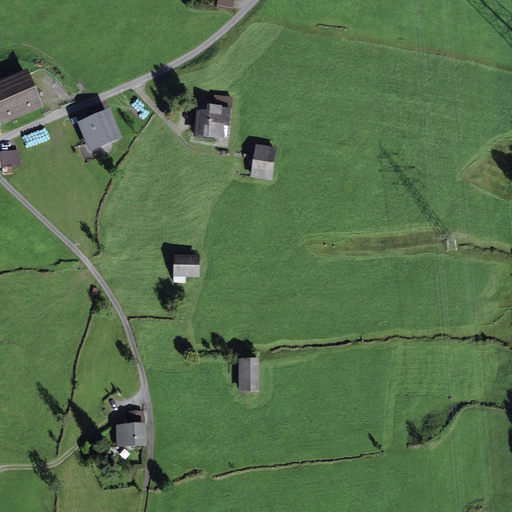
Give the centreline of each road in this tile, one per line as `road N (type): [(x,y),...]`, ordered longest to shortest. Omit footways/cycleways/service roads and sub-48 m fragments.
road 1 (unclassified): [(0,141),(192,56),(254,0)]
road 2 (track): [(129,332),(180,331),(205,315),(225,220),(223,191),(205,151)]
